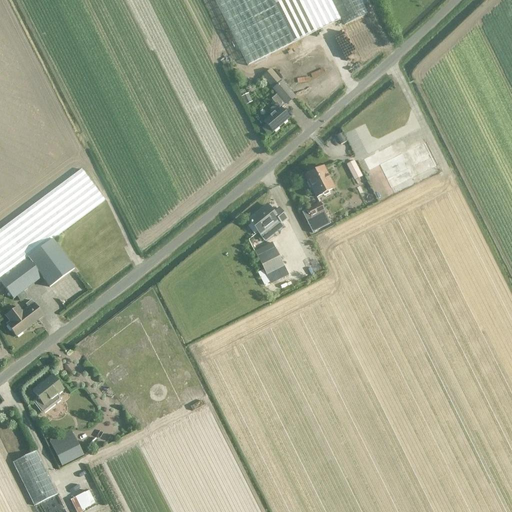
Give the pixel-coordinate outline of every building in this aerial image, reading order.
[(214,0),(246,65),(269,54),(293,43),(271,0),(214,0)] [(271,0),(293,43),(316,31),(302,2),(305,0),(271,0)] [(277,94),(271,99),(276,104),(270,109),(273,113),(263,122),(266,125),(262,128),(267,135),(271,131),(272,132),(289,119),(280,109),(286,104),(286,105),(294,97),(281,82),(273,89),(274,91),(277,94)] [(268,96),(271,99),(277,94),(274,91),(268,96)] [(390,187),(436,167),(425,142),(395,154),(391,145),(363,157),(369,169),(380,164),(390,187)] [(361,174),(354,161),(347,165),(354,178),(361,174)] [(305,176),(316,197),(334,188),(323,167),(305,176)] [(0,278),(52,240),(104,201),(81,170),(0,230),(0,278)] [(323,211),(320,203),(307,210),(311,217),(314,216),(323,211)] [(258,212),(248,220),(260,235),(278,220),(281,224),(287,219),(279,209),(273,213),(268,206),(259,213),(258,212)] [(311,217),(307,219),(313,232),(317,230),(311,217)] [(74,269),(52,240),(0,278),(0,281),(13,299),(16,296),(20,301),(26,296),(22,292),(42,277),(49,287),(74,269)] [(257,257),(266,275),(283,266),(274,248),(257,257)] [(28,308),(22,313),(17,307),(5,316),(10,322),(6,325),(16,337),(43,316),(31,301),(26,305),(28,308)] [(32,391),(38,398),(34,401),(34,403),(41,412),(43,413),(59,400),(59,398),(57,395),(63,390),(52,376),(51,376),(52,376),(33,391),(32,391)] [(49,442),(61,466),(83,456),(71,431),(49,442)] [(33,505),(57,494),(37,450),(13,460),(33,505)] [(70,497),(75,511),(94,504),(90,490),(70,497)]
